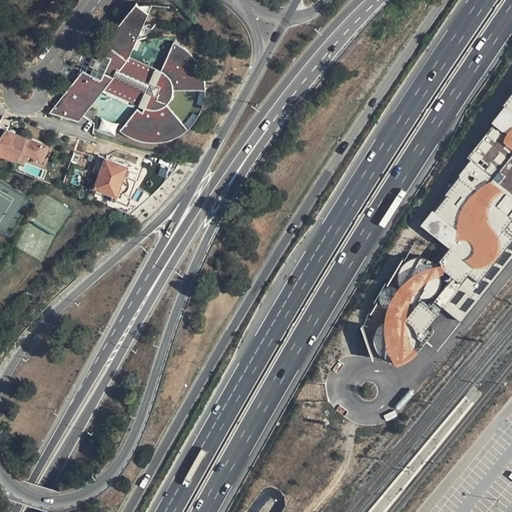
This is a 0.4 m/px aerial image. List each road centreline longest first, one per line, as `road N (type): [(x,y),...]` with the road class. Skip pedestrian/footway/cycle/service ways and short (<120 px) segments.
road 1 (secondary): [(127,511),(232,326),(443,0)]
road 2 (motorway): [(479,0),(418,85),(167,511)]
road 3 (motorway): [(203,511),(445,99),(511,7)]
road 4 (primary): [(0,468),(21,491),(59,499),(85,492),(115,468),(137,429),(194,265),(251,148)]
road 5 (primary): [(32,511),(160,284),(251,148)]
road 6 (primary): [(361,0),(290,76),(147,275)]
road 7 (primary): [(147,275),(15,511)]
road 8 (primary): [(183,201),(31,338),(0,390)]
road 9 (primary): [(251,148),(377,0)]
road 10 (secondary): [(259,67),(183,201)]
road 11 (track): [(369,391),(349,460),(309,511)]
